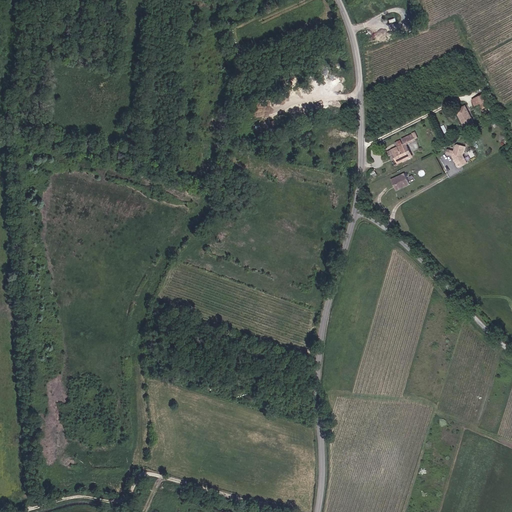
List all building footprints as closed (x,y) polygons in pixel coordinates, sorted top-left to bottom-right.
[(475,106),(484,102),(481,94),(472,99),(475,106)] [(487,102),(481,105),(486,116),(490,114),(488,109),(489,108),(487,102)] [(481,105),(474,108),(476,113),(482,111),(484,117),(486,116),(481,105)] [(457,117),(460,125),(462,124),(465,132),(473,129),(467,113),(457,117)] [(397,162),(395,163),(397,167),(412,160),(406,146),(418,141),(415,135),(412,136),(412,137),(401,142),(404,148),(391,153),(392,156),(394,156),(397,162)] [(450,152),(448,156),(455,158),(460,169),(469,165),(465,157),(467,149),(458,146),(456,154),(450,152)] [(397,192),(411,185),(406,175),(392,181),(397,192)]
